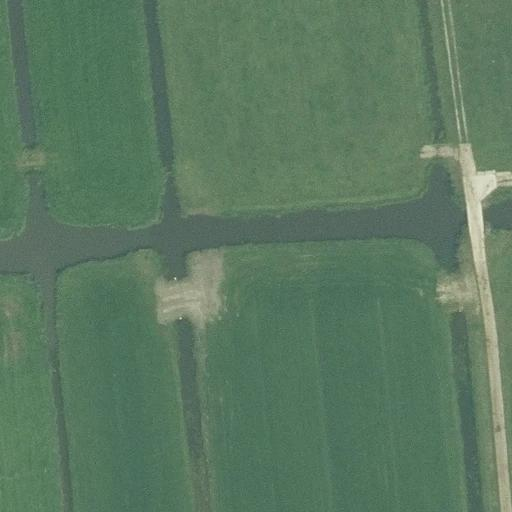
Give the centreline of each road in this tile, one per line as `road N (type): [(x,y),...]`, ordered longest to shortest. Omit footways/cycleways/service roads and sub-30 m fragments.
road 1 (track): [(502,511),(470,186),(511,181)]
road 2 (track): [(466,150),(445,0)]
